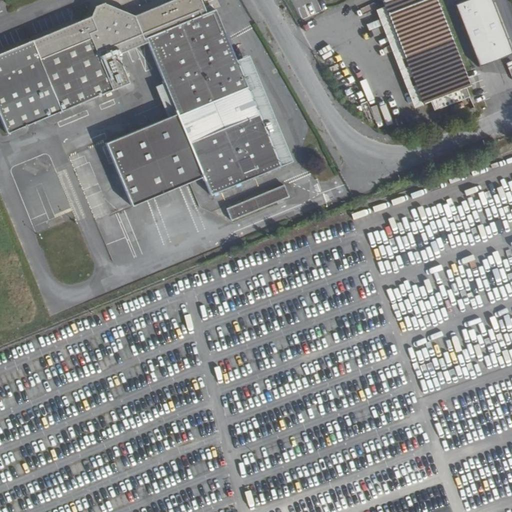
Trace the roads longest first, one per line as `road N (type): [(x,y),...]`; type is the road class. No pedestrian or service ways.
road 1 (unknown): [(0,181),(48,284),(66,295),(325,183)]
road 2 (residential): [(267,0),(342,139),(386,166),(511,122)]
road 3 (unknown): [(221,0),(325,183)]
